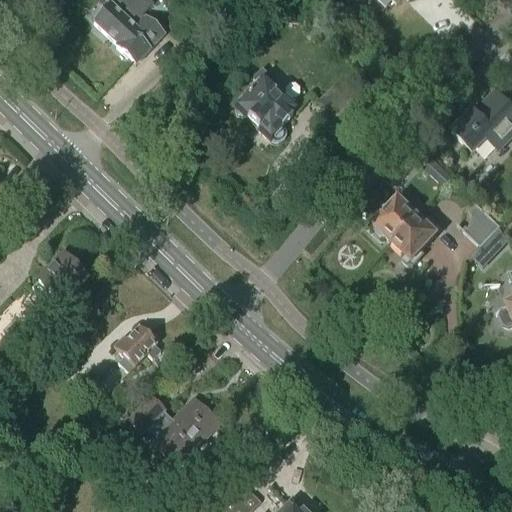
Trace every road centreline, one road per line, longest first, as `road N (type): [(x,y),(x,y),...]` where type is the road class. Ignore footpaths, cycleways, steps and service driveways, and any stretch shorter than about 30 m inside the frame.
road 1 (residential): [(511,21),(365,161),(261,283)]
road 2 (primary): [(450,485),(339,411),(230,319)]
road 3 (primary): [(230,319),(70,164)]
road 4 (unclassified): [(102,132),(228,0)]
